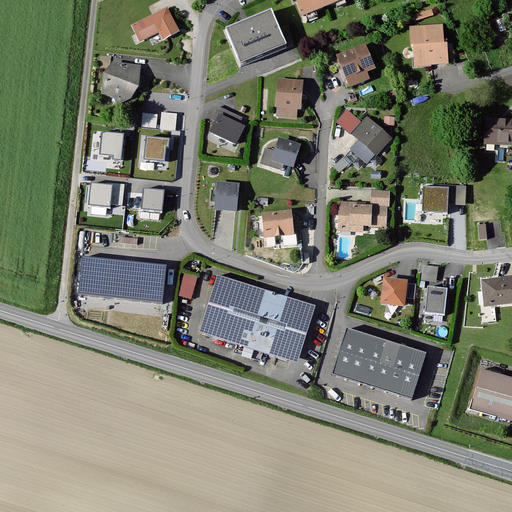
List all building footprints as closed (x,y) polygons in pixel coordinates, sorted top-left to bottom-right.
[(289,0),(296,17),(338,0),(289,0)] [(165,7),(129,25),(138,42),(156,33),(159,40),(176,31),(165,7)] [(265,12),(218,31),(231,65),(279,46),(265,12)] [(442,24),(408,27),(413,67),(446,64),(442,24)] [(362,44),(333,55),(345,88),(367,80),(364,73),(372,70),(362,44)] [(139,66),(110,62),(98,76),(99,95),(124,101),(133,89),(139,66)] [(300,81),(276,78),(273,107),(297,110),(300,81)] [(244,120),(218,107),(205,132),(232,145),(244,120)] [(157,126),(158,112),(143,111),(142,126),(157,126)] [(161,111),(161,128),(178,128),(179,112),(161,111)] [(347,111),(337,123),(374,157),(390,140),(366,117),(360,123),(347,111)] [(511,118),(483,118),(483,145),(511,145),(511,118)] [(102,132),(100,154),(113,155),(113,159),(121,160),(123,134),(102,132)] [(143,158),(165,161),(166,147),(170,147),(171,139),(145,137),(143,158)] [(296,145),(275,139),(269,162),(290,168),(296,145)] [(125,185),(88,181),(85,209),(111,212),(112,206),(123,207),(125,185)] [(235,184),(214,182),(212,211),(233,213),(235,184)] [(448,189),(423,188),(422,213),(447,214),(448,189)] [(143,189),(141,211),(162,213),(164,191),(143,189)] [(386,206),(338,204),(337,229),(385,231),(386,206)] [(288,211),(259,214),(262,239),(291,236),(288,211)] [(79,294),(162,303),(166,269),(83,260),(79,294)] [(422,280),(442,284),(445,266),(425,263),(422,280)] [(193,298),(199,275),(184,271),(178,294),(193,298)] [(312,307),(215,276),(197,334),(294,365),(312,307)] [(511,276),(479,281),(483,309),(511,305),(511,276)] [(405,283),(381,279),(377,306),(401,309),(405,283)] [(444,290),(424,288),(421,314),(441,316),(444,290)] [(421,355),(344,330),(329,376),(407,401),(421,355)] [(511,381),(480,372),(470,410),(511,421),(511,381)]
